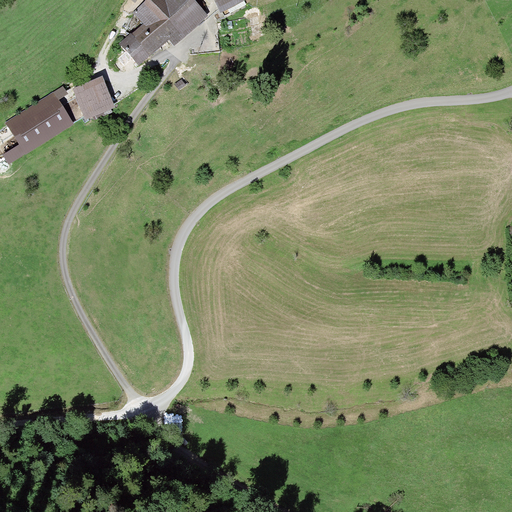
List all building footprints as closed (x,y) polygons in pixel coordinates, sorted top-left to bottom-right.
[(206,22),(187,0),(158,0),(157,1),(156,0),(151,0),(132,16),(143,29),(118,49),(136,71),(168,45),(172,50),(206,22)] [(242,0),(210,0),(218,14),(243,1),(242,0)] [(256,13),(245,14),(246,22),(257,22),(256,13)] [(103,87),(72,98),(83,126),(114,115),(103,87)] [(58,102),(13,129),(30,157),(75,130),(58,102)]
